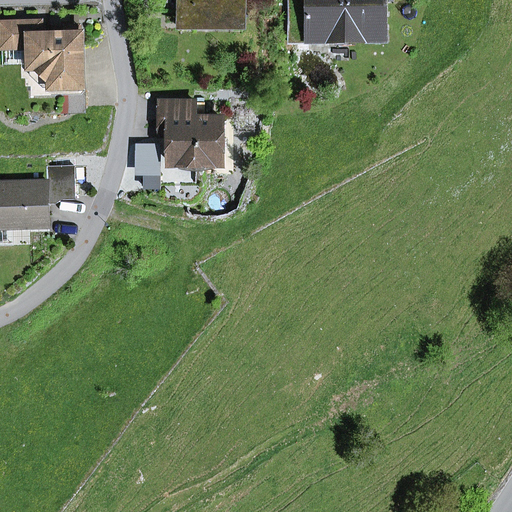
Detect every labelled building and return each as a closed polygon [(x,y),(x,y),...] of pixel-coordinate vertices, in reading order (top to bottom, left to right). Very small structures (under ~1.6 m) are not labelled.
[(208,24),(208,18),(243,18),(243,0),(182,0),(183,24),(208,24)] [(288,0),(289,37),(383,36),(382,0),(288,0)] [(82,95),(85,91),(83,34),(64,34),(42,35),(42,22),(2,23),(2,48),(30,47),(30,65),(31,96),(82,95)] [(64,34),(83,34),(83,25),(64,25),(64,34)] [(3,66),(30,65),(30,47),(2,48),(3,66)] [(85,113),(85,106),(85,91),(82,95),(69,95),(69,113),(85,113)] [(171,136),(171,164),(223,164),(223,119),(196,119),(196,102),(161,102),(161,120),(171,120),(171,136)] [(161,136),(171,136),(171,120),(161,120),(161,136)] [(146,174),(160,174),(160,145),(136,146),(136,174),(146,174)] [(0,183),(0,228),(50,227),(49,198),(76,197),(75,167),(42,168),(42,182),(0,183)] [(160,189),(160,174),(146,174),(146,189),(160,189)]
